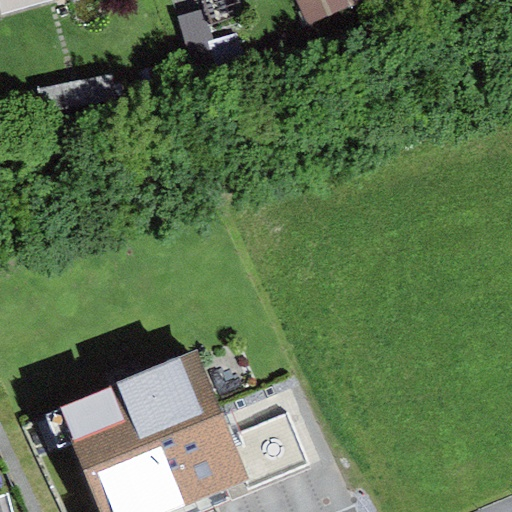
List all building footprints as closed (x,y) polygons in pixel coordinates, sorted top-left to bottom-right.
[(301,0),(310,21),(362,0),(301,0)] [(204,18),(179,25),(195,80),(220,73),(204,18)] [(113,72),(37,83),(41,107),(117,95),(113,72)] [(122,404),(76,422),(110,511),(129,511),(251,465),(238,431),(201,338),(110,373),(122,404)] [(289,410),(238,431),(251,465),(258,482),(309,462),(289,410)]
